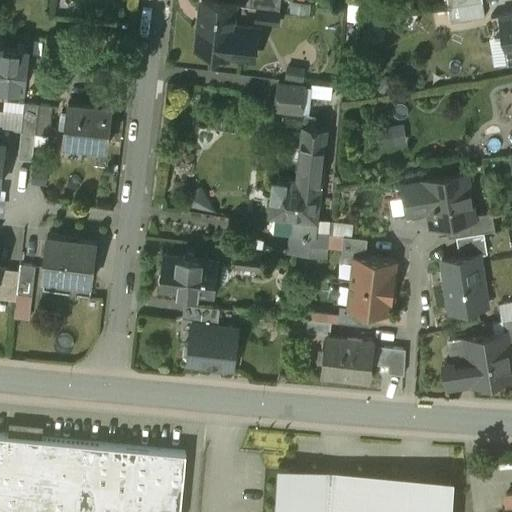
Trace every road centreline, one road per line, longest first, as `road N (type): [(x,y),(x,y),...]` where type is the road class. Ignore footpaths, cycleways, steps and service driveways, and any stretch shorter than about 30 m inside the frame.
road 1 (tertiary): [(511,423),(110,390)]
road 2 (residential): [(110,390),(161,0)]
